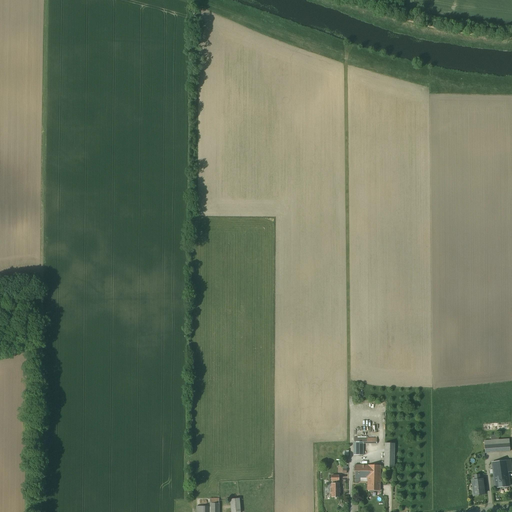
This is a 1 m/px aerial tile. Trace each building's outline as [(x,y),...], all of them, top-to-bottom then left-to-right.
[(509,443),(492,445),(491,440),(484,441),(485,453),(510,451),(509,443)] [(363,442),(354,442),(354,455),(363,455),(363,443),(363,442)] [(395,443),(385,443),(384,467),(394,467),(395,443)] [(510,460),(492,462),(496,487),(509,486),(507,472),(511,471),(510,460)] [(368,465),(355,465),(354,477),(355,477),(368,478),(368,465)] [(380,466),(368,465),(368,478),(368,481),(368,490),(380,490),(380,466)] [(475,480),(472,480),(474,493),(472,493),(473,496),(478,496),(478,495),(484,494),(482,479),(479,480),(475,480)] [(332,484),(332,488),(331,488),(331,493),(332,493),(332,497),(339,497),(339,493),(340,493),(340,487),(339,487),(339,484),(336,484),(332,484)] [(240,511),(239,498),(230,499),(231,511),(240,511)] [(219,511),(219,499),(210,499),(210,506),(210,511),(219,511)]
